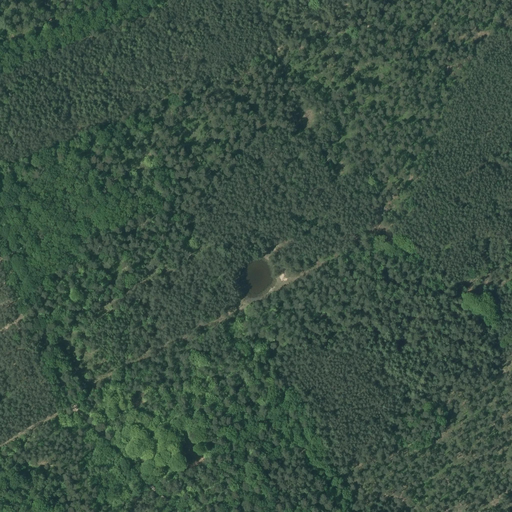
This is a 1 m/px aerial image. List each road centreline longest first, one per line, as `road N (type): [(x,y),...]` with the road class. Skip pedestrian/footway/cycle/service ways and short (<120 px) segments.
road 1 (track): [(71,404),(0,226)]
road 2 (track): [(0,62),(152,0)]
road 3 (track): [(179,511),(71,404)]
